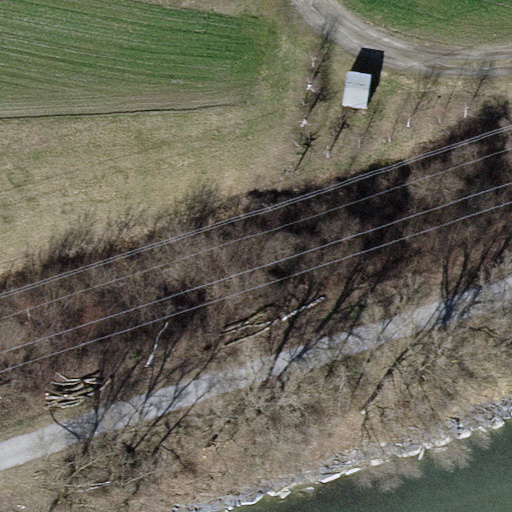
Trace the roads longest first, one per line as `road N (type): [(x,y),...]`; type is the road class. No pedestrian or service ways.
road 1 (track): [(511,283),(0,450)]
road 2 (track): [(288,0),(338,59),(511,70)]
